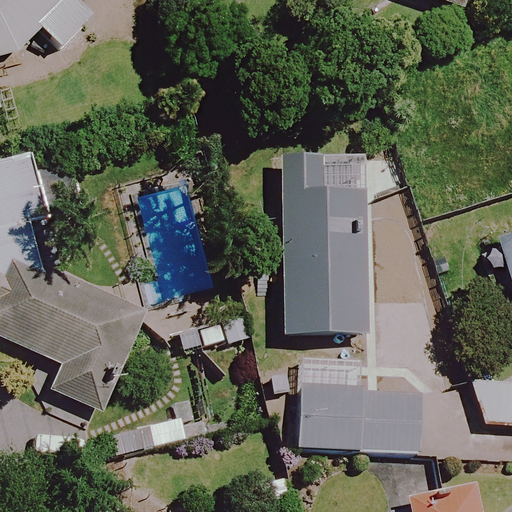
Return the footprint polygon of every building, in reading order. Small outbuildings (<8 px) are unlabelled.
[(0,0),(0,64),(9,62),(33,38),(53,58),(91,19),(71,0),(0,0)] [(459,0),(398,0),(453,19),(459,0)] [(356,347),(361,164),(271,162),(269,245),(261,245),(260,289),(273,289),(271,344),(356,347)] [(0,351),(50,366),(38,405),(97,422),(108,383),(117,385),(136,317),(137,288),(62,296),(35,289),(22,239),(41,234),(22,163),(0,168),(0,351)] [(511,237),(494,242),(511,302),(511,237)] [(292,356),(292,397),(290,458),(411,461),(413,400),(355,399),(356,358),(292,356)] [(511,392),(472,390),(470,434),(511,435),(511,392)] [(480,511),(476,489),(449,495),(410,503),(411,511),(480,511)]
